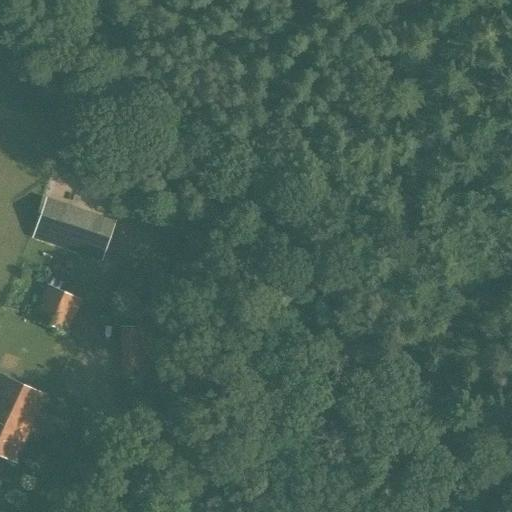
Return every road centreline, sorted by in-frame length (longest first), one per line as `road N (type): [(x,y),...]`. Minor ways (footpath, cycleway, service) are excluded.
road 1 (track): [(140,441),(268,208),(426,0)]
road 2 (track): [(268,208),(71,123)]
road 3 (track): [(101,511),(140,435),(79,364)]
road 4 (track): [(143,436),(258,511)]
